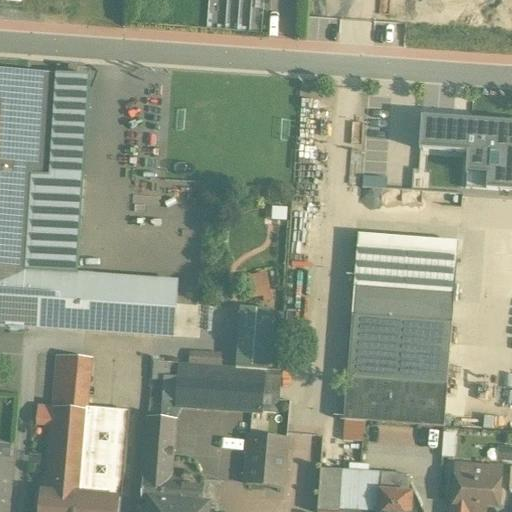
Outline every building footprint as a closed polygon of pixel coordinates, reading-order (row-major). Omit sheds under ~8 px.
[(55,75),(0,71),(0,171),(29,173),(29,175),(49,176),(49,175),(55,75)] [(511,124),(422,118),(419,151),(467,154),(466,175),(487,177),(486,191),(511,193),(511,124)] [(29,173),(0,171),(0,271),(23,273),(29,175),(29,173)] [(49,176),(29,175),(23,273),(42,274),(78,276),(84,178),(83,178),(49,175),(49,176)] [(358,236),(355,277),(351,317),(451,325),(458,243),(358,236)] [(23,273),(0,271),(0,326),(9,327),(9,329),(24,330),(24,328),(39,328),(42,274),(23,273)] [(250,273),(252,300),(277,298),(275,272),(250,273)] [(177,284),(79,277),(78,276),(42,274),(39,328),(174,337),(177,284)] [(451,325),(351,317),(347,377),(446,385),(451,325)] [(89,360),(58,357),(54,396),(85,398),(89,360)] [(280,372),(169,364),(168,377),(164,377),(162,398),(166,399),(165,403),(175,403),(175,407),(261,414),(277,415),(280,372)] [(446,385),(347,377),(343,421),(443,428),(446,385)] [(85,398),(54,396),(48,468),(84,472),(90,412),(89,412),(87,412),(88,399),(85,398)] [(162,402),(151,401),(150,415),(161,415),(162,402)] [(125,415),(90,412),(89,412),(90,412),(84,472),(82,497),(118,500),(125,415)] [(277,415),(261,414),(259,437),(286,440),(287,427),(276,426),(277,415)] [(202,481),(170,478),(175,421),(148,418),(142,477),(141,501),(149,502),(150,501),(200,505),(202,481)] [(259,437),(250,437),(245,484),(281,488),(286,440),(259,437)] [(10,448),(0,446),(0,511),(6,511),(11,462),(9,462),(10,448)] [(335,463),(321,462),(320,472),(334,472),(335,463)] [(84,472),(48,468),(46,494),(42,493),(40,511),(116,511),(118,500),(82,497),(84,472)] [(485,511),(486,505),(497,506),(499,472),(474,470),(474,474),(471,474),(467,470),(460,469),(453,476),(451,490),(455,494),(455,502),(451,502),(450,511),(485,511)] [(334,472),(320,472),(316,511),(409,511),(411,495),(406,494),(407,477),(334,472)] [(200,505),(150,501),(149,502),(148,511),(207,511),(208,505),(200,505)]
